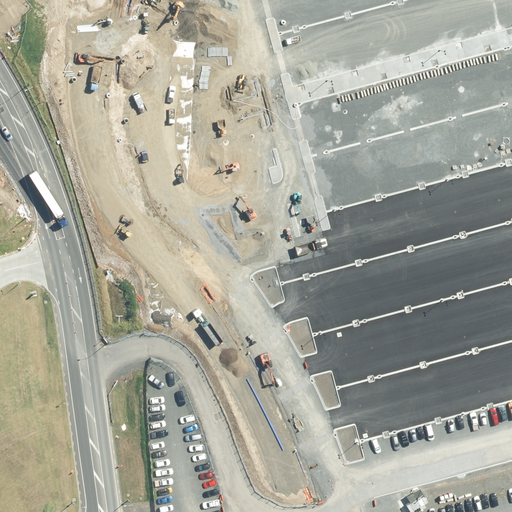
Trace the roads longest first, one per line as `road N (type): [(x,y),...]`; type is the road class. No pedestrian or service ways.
road 1 (tertiary): [(99,511),(72,275)]
road 2 (tertiary): [(0,45),(54,166),(61,222)]
road 3 (tertiary): [(61,222),(0,99)]
